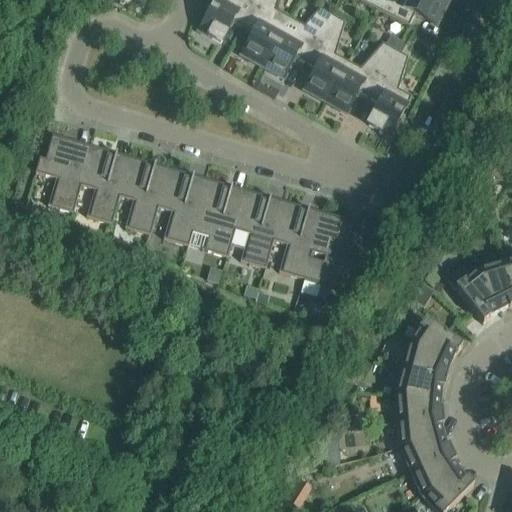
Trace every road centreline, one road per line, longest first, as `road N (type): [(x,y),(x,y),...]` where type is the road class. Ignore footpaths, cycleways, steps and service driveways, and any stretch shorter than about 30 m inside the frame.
road 1 (residential): [(162,53),(119,30),(97,29),(81,42),(70,78),(74,95),(91,108),(382,191),(406,187)]
road 2 (residential): [(162,53),(406,187)]
road 3 (residential): [(406,187),(501,0)]
road 4 (residential): [(511,331),(486,347),(473,368),(463,422),(480,462),(511,469)]
